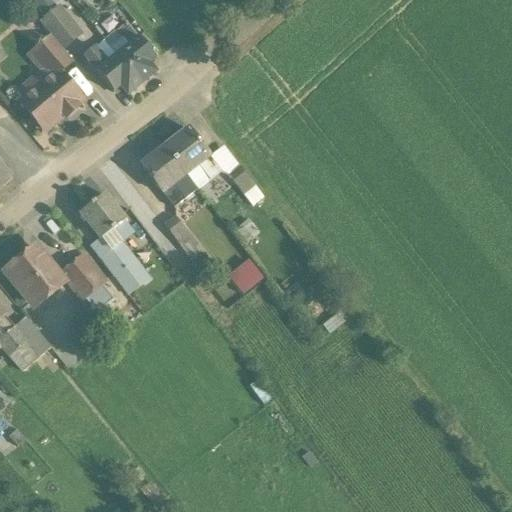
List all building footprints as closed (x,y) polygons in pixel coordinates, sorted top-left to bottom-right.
[(57,12),(38,27),(61,54),(79,39),(57,12)] [(124,28),(114,36),(121,45),(124,42),(131,37),(124,28)] [(136,43),(131,37),(124,42),(129,49),(116,59),(140,89),(154,77),(147,68),(154,63),(137,42),(136,43)] [(50,41),(29,59),(48,82),(56,76),(57,77),(70,66),(50,41)] [(93,53),(84,61),(90,69),(97,64),(100,61),(93,53)] [(140,89),(116,59),(103,70),(97,64),(90,69),(95,76),(112,97),(118,91),(126,101),(140,89)] [(48,82),(31,97),(22,96),(22,105),(19,107),(43,135),(62,119),(64,121),(75,112),(73,109),(79,104),(57,77),(56,76),(48,82)] [(187,133),(163,152),(185,180),(197,171),(208,185),(219,176),(208,162),(208,161),(187,133)] [(163,152),(139,171),(161,199),(161,198),(172,213),(183,204),(172,190),(185,180),(163,152)] [(197,171),(185,180),(196,195),(208,185),(197,171)] [(253,191),(238,172),(227,180),(243,199),(253,191)] [(253,191),(243,199),(251,210),(262,202),(253,191)] [(102,199),(79,217),(99,243),(99,244),(100,244),(109,256),(120,247),(111,235),(124,225),(102,199)] [(189,240),(174,221),(163,231),(177,250),(189,240)] [(109,256),(100,244),(99,244),(99,243),(89,251),(114,283),(123,275),(109,256)] [(135,266),(120,247),(109,256),(123,275),(135,266)] [(36,254),(23,264),(21,262),(4,276),(30,308),(43,297),(46,301),(63,288),(36,254)] [(82,262),(61,279),(81,305),(102,288),(82,262)] [(123,275),(114,283),(128,301),(149,285),(135,267),(123,275)] [(0,339),(2,342),(14,332),(4,321),(4,320),(0,315),(0,339)] [(14,332),(2,342),(0,343),(0,349),(9,361),(25,348),(34,358),(45,349),(25,324),(14,332)] [(22,377),(50,355),(45,349),(34,358),(25,348),(9,361),(22,377)] [(155,496),(146,503),(152,511),(162,504),(155,496)]
